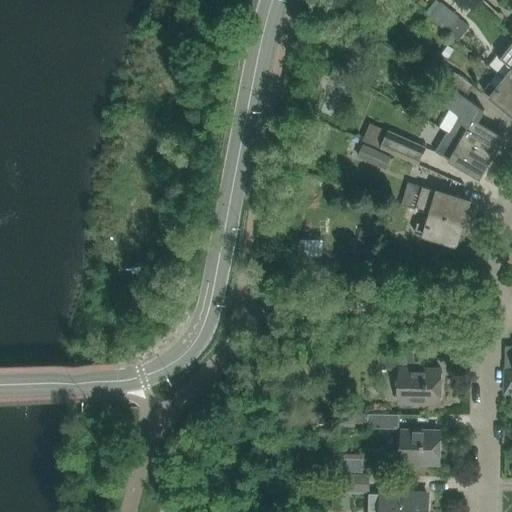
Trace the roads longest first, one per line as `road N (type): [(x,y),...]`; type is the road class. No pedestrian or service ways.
road 1 (tertiary): [(0,384),(131,379),(178,360),(198,340),(274,0)]
road 2 (residential): [(484,511),(491,310)]
